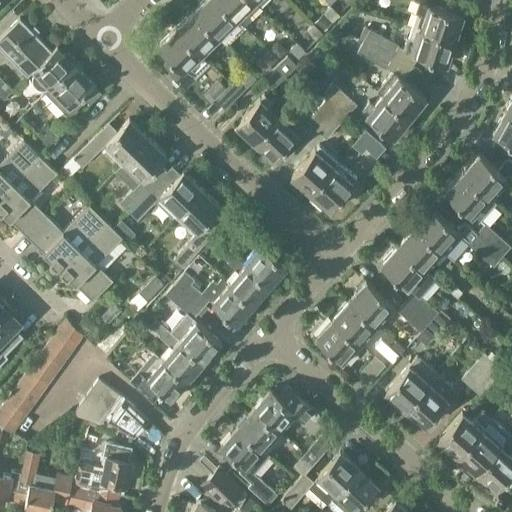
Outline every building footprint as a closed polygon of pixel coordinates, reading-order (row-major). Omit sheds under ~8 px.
[(219,0),(203,0),(194,10),(218,34),(227,43),(245,26),(236,17),(219,0)] [(219,0),(236,17),(253,0),(219,0)] [(416,12),(412,25),(454,38),(462,13),(419,0),(418,0),(415,12),(416,12)] [(339,12),(330,4),(323,12),(331,20),(339,12)] [(194,10),(176,27),(200,52),(218,34),(194,10)] [(0,47),(27,75),(33,69),(57,44),(56,44),(51,49),(19,17),(0,35),(0,47)] [(306,30),(314,38),(321,31),(314,23),(306,30)] [(454,38),(412,25),(408,36),(407,36),(403,48),(412,51),(446,62),(454,38)] [(200,52),(176,27),(158,45),(169,57),(163,63),(185,85),(210,61),(200,52)] [(370,28),(363,39),(392,55),(399,44),(370,28)] [(392,55),(363,39),(357,51),(386,67),(392,55)] [(289,49),(297,57),(304,49),(297,41),(289,49)] [(49,85),(50,86),(74,62),(57,44),(33,69),(36,71),(35,75),(35,77),(35,80),(36,82),(38,84),(40,86),(43,86),(44,87),(46,86),(47,86),(49,85)] [(255,61),(264,70),(277,57),(268,48),(255,61)] [(263,77),(272,87),(296,64),(287,55),(263,77)] [(74,62),(50,86),(45,92),(68,116),(83,102),(77,96),(92,81),(74,62)] [(246,68),(232,81),(241,91),(255,77),(246,68)] [(376,89),(382,94),(409,116),(425,96),(393,69),(376,89)] [(1,77),(0,78),(0,94),(3,98),(12,89),(1,77)] [(327,96),(337,104),(347,113),(357,103),(332,80),(322,91),(327,96)] [(241,91),(232,81),(215,97),(224,106),(241,91)] [(235,123),(255,140),(283,110),(282,110),(278,115),(269,106),(273,101),(264,92),(235,123)] [(409,116),(382,94),(374,104),(369,99),(360,110),(393,136),(409,116)] [(306,119),(316,128),(337,104),(327,96),(306,119)] [(337,104),(316,128),(326,137),(347,113),(337,104)] [(511,113),(505,109),(493,132),(511,142),(511,113)] [(283,110),(255,140),(273,157),(281,149),(287,154),(310,129),(296,116),(293,120),(283,110)] [(105,142),(124,160),(147,135),(128,117),(116,129),(108,122),(73,155),(57,171),(65,179),(81,164),(83,165),(105,142)] [(36,132),(48,144),(58,135),(46,123),(36,132)] [(366,147),(376,156),(385,146),(365,129),(352,144),(361,152),(366,147)] [(119,201),(128,210),(167,171),(158,162),(166,154),(147,135),(124,160),(114,170),(132,187),(119,201)] [(0,194),(40,154),(23,138),(0,161),(0,194)] [(291,174),(310,191),(333,165),(323,157),(328,151),(318,142),(291,174)] [(479,152),(462,171),(488,195),(507,174),(511,176),(511,160),(508,158),(497,169),(479,152)] [(15,223),(26,234),(46,213),(30,197),(56,170),(40,154),(0,194),(0,210),(1,211),(2,210),(5,213),(5,216),(8,220),(11,222),(15,223)] [(333,165),(310,191),(330,208),(357,177),(347,169),(343,174),(333,165)] [(160,195),(178,212),(202,188),(183,170),(175,178),(167,171),(128,210),(137,218),(160,195)] [(488,195),(462,171),(444,191),(471,214),(488,195)] [(202,188),(178,212),(197,230),(194,233),(173,256),(183,266),(222,222),(213,213),(221,206),(202,188)] [(57,264),(59,266),(105,218),(89,202),(63,229),(46,213),(26,234),(37,245),(38,248),(40,251),(43,254),(47,254),(50,257),(49,258),(56,265),(57,264)] [(431,205),(414,224),(441,248),(454,260),(463,251),(456,246),(466,236),(431,205)] [(121,216),(112,226),(118,231),(120,233),(129,224),(121,216)] [(105,218),(59,266),(60,267),(59,268),(66,275),(67,274),(70,277),(71,281),(73,284),(76,286),(80,287),(92,299),(112,278),(96,261),(122,235),(118,231),(112,226),(105,218)] [(485,222),(476,232),(501,254),(510,245),(485,222)] [(414,224),(397,243),(423,267),(424,267),(441,248),(414,224)] [(501,254),(476,232),(467,242),(493,264),(501,254)] [(230,237),(224,244),(234,253),(240,246),(230,237)] [(245,262),(270,284),(286,264),(261,243),(245,262)] [(423,267),(397,243),(380,262),(413,292),(405,300),(428,321),(438,310),(420,294),(436,277),(424,267),(423,267)] [(238,271),(228,281),(253,303),(270,284),(245,262),(234,253),(224,244),(217,252),(227,260),(227,261),(238,271)] [(185,269),(173,283),(201,307),(209,298),(236,322),(253,303),(228,281),(221,275),(216,282),(212,278),(201,291),(191,282),(195,278),(185,269)] [(143,295),(160,278),(155,273),(138,290),(143,295)] [(160,278),(143,295),(147,299),(164,282),(160,278)] [(366,279),(349,298),(375,321),(392,302),(366,279)] [(444,285),(457,296),(461,291),(449,280),(444,285)] [(187,311),(170,330),(204,359),(220,340),(196,319),(193,316),(201,307),(173,283),(165,292),(187,311)] [(349,298),(332,317),(358,340),(375,321),(349,298)] [(5,299),(0,303),(0,362),(7,355),(5,352),(23,334),(14,325),(19,319),(13,313),(17,310),(5,299)] [(428,321),(405,300),(397,309),(420,329),(428,321)] [(420,329),(415,335),(426,344),(448,319),(438,310),(428,321),(420,329)] [(66,316),(57,327),(76,342),(83,333),(66,316)] [(172,346),(162,357),(187,378),(204,359),(170,330),(156,317),(150,324),(159,333),(158,334),(172,346)] [(358,340),(332,317),(315,336),(341,360),(358,340)] [(105,355),(128,328),(119,319),(94,344),(105,355)] [(57,327),(49,338),(68,352),(76,342),(57,327)] [(49,338),(42,348),(61,362),(68,352),(49,338)] [(42,348),(35,357),(54,371),(61,362),(42,348)] [(106,356),(129,379),(138,370),(121,353),(120,355),(114,348),(106,356)] [(187,378),(162,357),(155,350),(138,370),(130,379),(151,400),(160,389),(170,398),(187,378)] [(461,377),(471,385),(493,360),(483,352),(461,377)] [(384,390),(404,407),(436,371),(417,354),(409,363),(384,390)] [(357,374),(367,383),(384,363),(374,355),(357,374)] [(35,357),(28,367),(47,381),(54,371),(35,357)] [(493,360),(471,385),(481,394),(503,369),(493,360)] [(28,367),(21,377),(40,391),(47,381),(28,367)] [(436,371),(404,407),(423,424),(455,388),(436,371)] [(21,377),(13,386),(32,401),(40,391),(21,377)] [(98,377),(91,386),(114,403),(121,394),(98,377)] [(270,387),(253,406),(278,428),(292,412),(303,421),(316,408),(288,383),(278,394),(270,387)] [(13,386),(6,396),(25,410),(32,401),(13,386)] [(114,403),(91,386),(83,397),(107,414),(114,403)] [(6,396),(0,404),(0,406),(18,420),(25,410),(6,396)] [(107,414),(83,397),(72,412),(100,423),(107,414)] [(123,439),(147,418),(127,399),(108,422),(123,439)] [(0,406),(0,422),(2,424),(10,430),(18,420),(0,406)] [(253,406),(236,425),(261,447),(262,446),(278,428),(253,406)] [(437,437),(457,454),(490,417),(481,409),(472,420),(461,411),(437,437)] [(476,471),(499,445),(511,430),(511,418),(504,427),(491,415),(490,417),(457,454),(476,471)] [(4,498),(10,499),(16,470),(11,469),(10,474),(0,471),(0,433),(1,430),(2,424),(0,422),(0,501),(3,502),(4,498)] [(261,447),(236,425),(219,444),(243,465),(239,470),(248,478),(245,481),(267,502),(277,491),(254,471),(270,453),(262,446),(261,447)] [(307,468),(331,441),(321,433),(297,459),(307,468)] [(511,455),(499,445),(476,471),(495,488),(511,469),(511,455)] [(65,503),(70,483),(71,474),(56,471),(55,475),(35,471),(40,450),(25,447),(20,471),(16,470),(10,499),(14,500),(13,505),(46,511),(48,511),(51,500),(65,503)] [(302,473),(280,497),(290,506),(308,486),(327,502),(358,466),(339,449),(312,480),(304,472),(303,474),(302,473)] [(75,460),(71,474),(70,483),(118,494),(121,483),(125,484),(131,459),(119,457),(119,455),(106,453),(103,466),(75,460)] [(307,468),(297,459),(293,465),(302,473),(303,474),(304,472),(307,468)] [(246,511),(248,510),(239,506),(245,495),(246,492),(218,465),(201,482),(225,505),(221,511),(219,511),(200,502),(195,511),(246,511)] [(351,511),(355,508),(377,483),(358,466),(327,502),(338,511),(351,511)] [(70,483),(65,503),(65,504),(80,507),(81,509),(88,511),(119,511),(121,505),(116,504),(118,494),(70,483)] [(248,510),(253,499),(245,495),(239,506),(248,510)] [(382,511),(409,511),(395,498),(382,511)]
